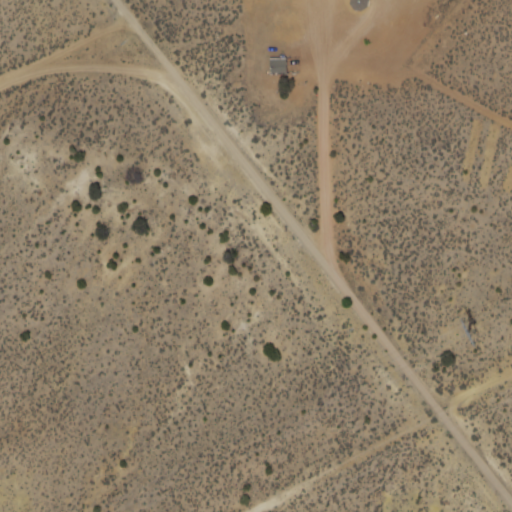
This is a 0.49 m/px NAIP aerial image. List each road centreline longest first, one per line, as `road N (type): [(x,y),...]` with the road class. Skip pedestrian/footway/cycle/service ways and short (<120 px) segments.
road 1 (residential): [(511,497),(111,0)]
road 2 (track): [(250,511),(511,372)]
